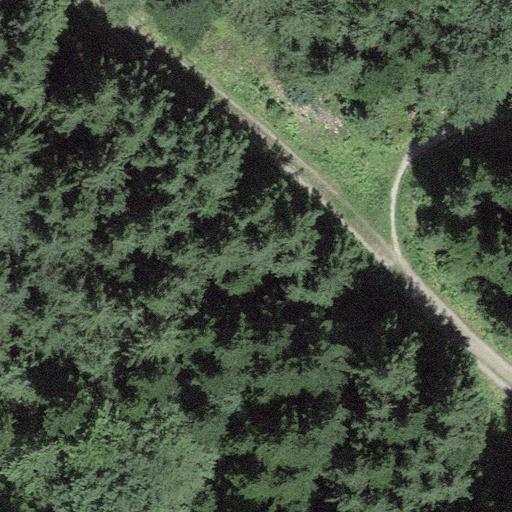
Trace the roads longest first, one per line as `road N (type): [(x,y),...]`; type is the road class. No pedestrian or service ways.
road 1 (track): [(380,249),(295,155),(159,44),(90,0)]
road 2 (track): [(511,101),(415,152),(380,249)]
road 3 (track): [(380,249),(511,380)]
